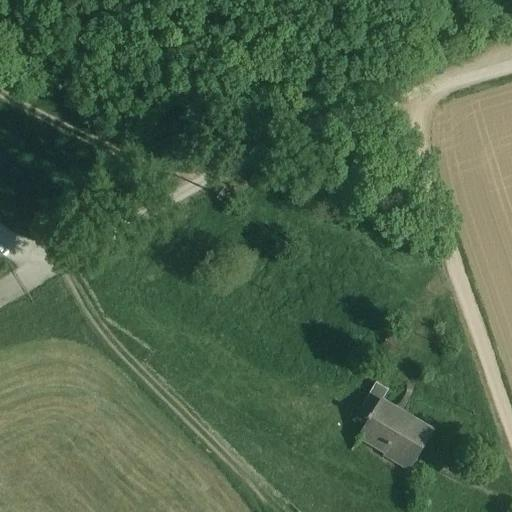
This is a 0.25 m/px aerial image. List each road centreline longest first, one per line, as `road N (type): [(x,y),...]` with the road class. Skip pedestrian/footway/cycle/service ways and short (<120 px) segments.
road 1 (unclassified): [(66,250),(311,123),(511,64)]
road 2 (track): [(511,445),(406,96)]
road 3 (track): [(195,185),(0,87)]
road 4 (track): [(252,154),(308,0)]
